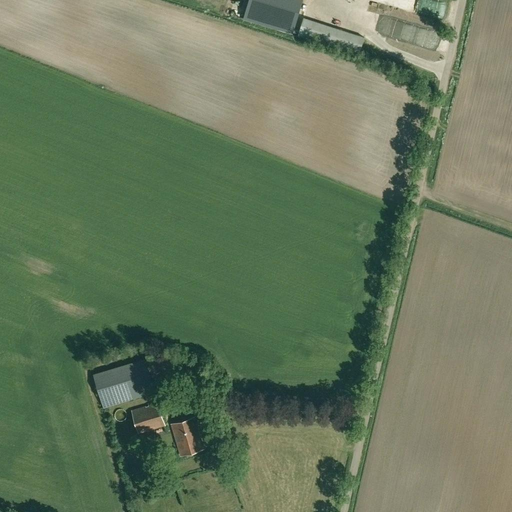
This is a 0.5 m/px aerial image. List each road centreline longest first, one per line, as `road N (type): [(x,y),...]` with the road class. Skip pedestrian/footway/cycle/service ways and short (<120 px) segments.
road 1 (unclassified): [(344,511),(462,0)]
road 2 (unknown): [(368,407),(203,395)]
